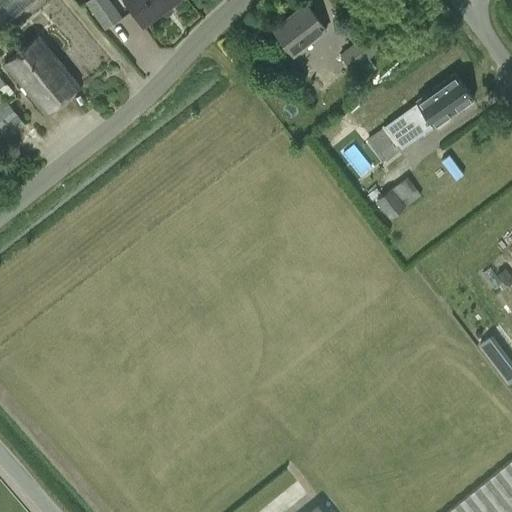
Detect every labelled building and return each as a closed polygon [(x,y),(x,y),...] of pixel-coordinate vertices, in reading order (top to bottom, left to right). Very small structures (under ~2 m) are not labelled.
[(0,0),(0,144),(25,124),(0,94),(0,28),(34,0),(0,0)] [(104,29),(120,17),(108,0),(88,0),(86,2),(104,29)] [(123,0),(124,0),(143,27),(179,0),(123,0)] [(273,31),(293,56),(326,31),(306,5),(273,31)] [(353,71),(368,58),(383,47),(371,31),(356,42),(340,55),(353,71)] [(5,64),(45,114),(79,86),(39,36),(5,64)] [(435,127),(474,99),(456,74),(417,101),(418,103),(386,126),(402,149),(434,126),(435,127)] [(358,146),(338,120),(319,135),(357,184),(376,169),(358,146)] [(390,219),(405,206),(391,189),(376,200),(390,219)] [(511,511),(511,458),(445,511),(322,511),(318,506),(310,511),(511,511)]
